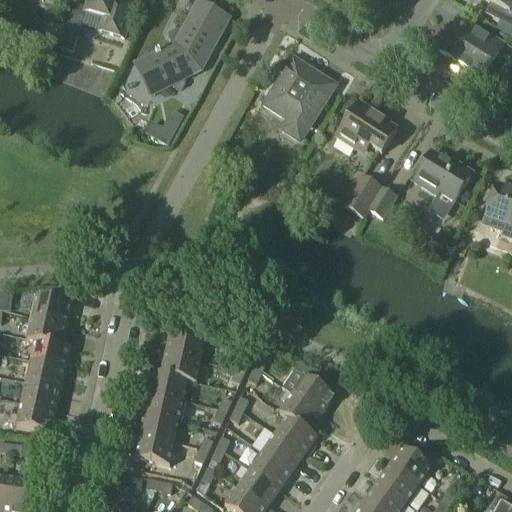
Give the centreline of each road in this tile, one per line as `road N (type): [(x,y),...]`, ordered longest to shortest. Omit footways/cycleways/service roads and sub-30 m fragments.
road 1 (residential): [(77,511),(137,270),(277,2)]
road 2 (residential): [(511,486),(402,421),(371,417),(311,511)]
road 3 (residential): [(511,143),(379,63)]
